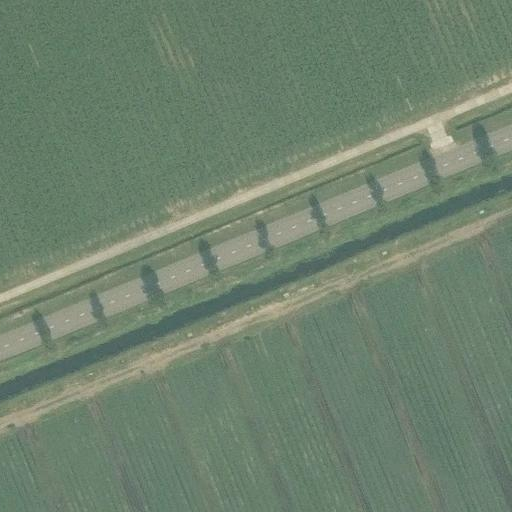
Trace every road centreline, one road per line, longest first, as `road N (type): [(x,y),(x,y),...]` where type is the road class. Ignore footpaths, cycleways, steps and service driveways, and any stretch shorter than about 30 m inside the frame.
road 1 (track): [(511,88),(0,300)]
road 2 (unclassified): [(511,134),(0,345)]
